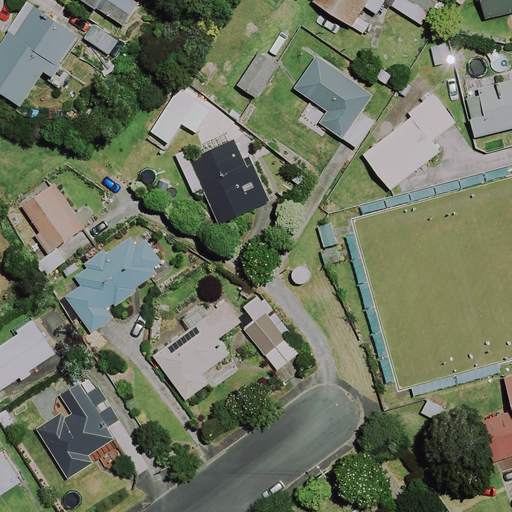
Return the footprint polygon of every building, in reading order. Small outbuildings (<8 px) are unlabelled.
[(84,0),(126,27),(142,3),(137,0),(84,0)] [(389,0),(315,0),(314,2),(366,35),(371,26),(359,19),(367,7),(379,15),(389,0)] [(437,0),(395,0),(392,6),(422,25),(437,0)] [(511,13),(511,0),(482,0),(487,19),(511,13)] [(81,37),(34,4),(0,51),(0,90),(23,106),(47,72),(53,76),(81,37)] [(121,42),(96,26),(87,40),(112,56),(121,42)] [(281,65),(260,52),(239,86),(260,99),(281,65)] [(374,95),(319,57),(297,90),(330,113),(323,124),(358,149),(376,123),(361,113),(374,95)] [(511,128),(511,81),(467,92),(478,137),(511,128)] [(208,107),(183,86),(173,99),(198,119),(208,107)] [(457,122),(435,94),(410,114),(413,118),(365,155),(392,190),(441,152),(433,141),(457,122)] [(269,201),(237,140),(192,164),(224,225),(269,201)] [(85,230),(55,186),(25,206),(55,250),(85,230)] [(337,223),(320,226),(324,245),(340,242),(337,223)] [(166,264),(141,232),(111,256),(109,253),(77,277),(83,285),(66,299),(94,336),(116,319),(111,312),(156,276),(154,273),(166,264)] [(254,322),(244,330),(279,373),(301,354),(287,336),(292,332),(266,300),(263,302),(258,296),(243,309),(254,322)] [(243,322),(229,303),(211,316),(201,303),(184,317),(192,328),(155,355),(188,400),(210,384),(203,374),(229,355),(218,340),(243,322)] [(0,392),(58,356),(38,325),(0,348),(0,392)] [(511,375),(508,377),(511,392),(511,414),(482,422),(492,461),(511,456),(511,375)] [(122,420),(98,380),(64,401),(71,412),(41,430),(70,479),(94,464),(91,458),(117,443),(108,429),(122,420)] [(426,400),(420,413),(441,422),(447,409),(426,400)] [(0,511),(0,496),(23,482),(0,446),(0,511)]
